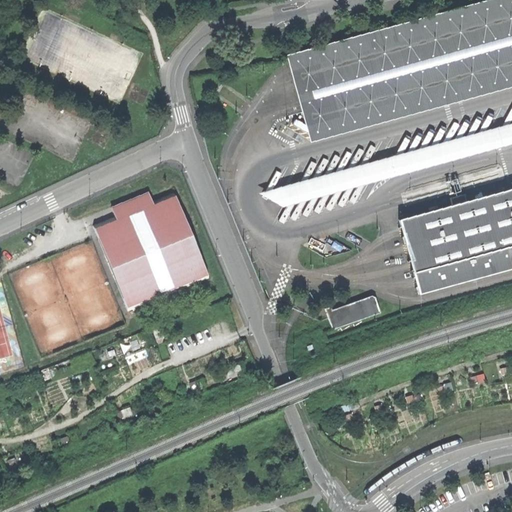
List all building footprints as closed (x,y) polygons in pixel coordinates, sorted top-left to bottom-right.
[(511,0),(481,0),(287,53),(291,66),(293,73),(295,80),(297,89),(299,97),(302,106),(312,140),(511,84),(511,0)] [(511,121),(268,189),(259,191),(285,205),(382,178),(511,142),(511,121)] [(511,184),(467,197),(452,201),(399,217),(403,231),(408,249),(413,265),(418,283),(421,291),(511,266),(511,184)] [(452,201),(467,197),(465,190),(450,194),(452,201)] [(116,218),(94,227),(129,311),(210,277),(176,193),(153,203),(149,193),(112,208),(116,218)] [(333,327),(383,310),(378,295),(373,293),(334,307),(328,309),(333,327)]
